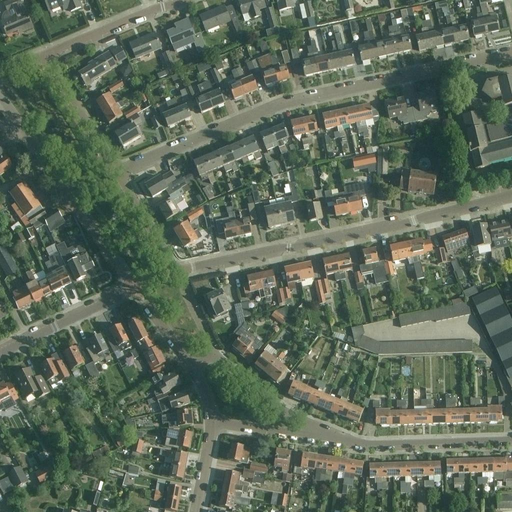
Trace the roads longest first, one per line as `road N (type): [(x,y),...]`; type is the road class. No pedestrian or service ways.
road 1 (residential): [(119,171),(277,106),(511,52)]
road 2 (residential): [(175,272),(511,195)]
road 3 (residential): [(134,287),(0,95)]
road 4 (residential): [(321,434),(359,444),(511,439)]
road 5 (residential): [(0,355),(134,287)]
road 6 (residential): [(46,55),(182,0)]
road 7 (residential): [(119,171),(46,55)]
road 8 (residential): [(321,434),(211,356)]
